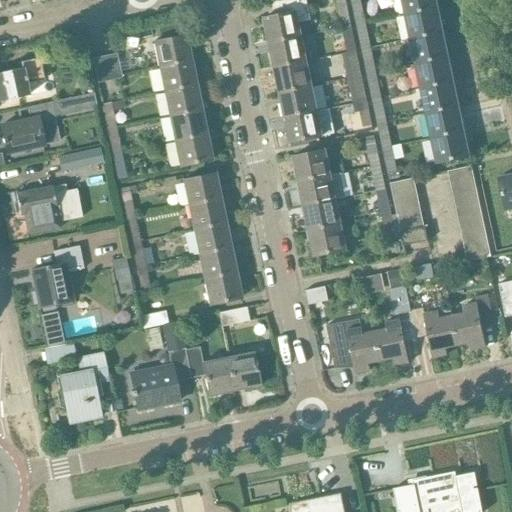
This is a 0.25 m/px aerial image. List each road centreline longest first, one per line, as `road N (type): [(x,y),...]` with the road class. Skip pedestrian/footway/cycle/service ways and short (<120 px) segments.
road 1 (residential): [(312,417),(226,0)]
road 2 (unclassified): [(84,464),(312,417)]
road 3 (unclassified): [(312,417),(511,383)]
road 4 (residential): [(0,31),(142,1)]
